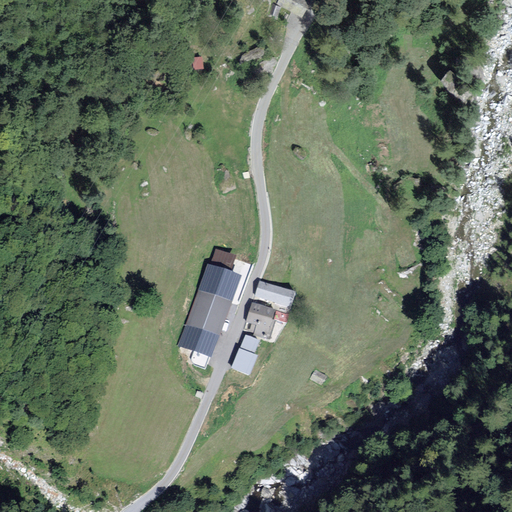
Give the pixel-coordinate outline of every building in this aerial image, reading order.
[(307,0),(280,0),(279,3),(300,15),(307,0)] [(195,56),(196,68),(206,67),(205,55),(195,56)] [(216,252),(179,347),(209,358),(239,282),(227,277),(234,259),(216,252)] [(294,295),(260,283),(256,297),(289,308),(294,295)] [(275,312),(253,305),(245,328),(268,336),(275,312)] [(245,339),(233,369),(248,375),(255,358),(252,357),(257,344),(245,339)] [(325,378),(315,371),(311,378),(321,384),(325,378)]
